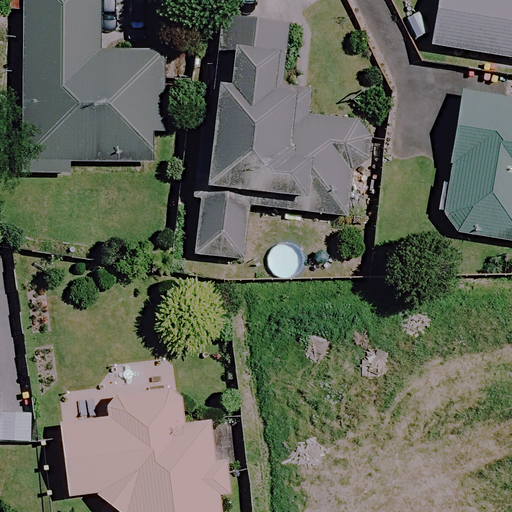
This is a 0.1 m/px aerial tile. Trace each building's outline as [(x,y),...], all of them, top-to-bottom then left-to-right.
[(157,134),(159,105),(160,56),(92,53),(93,0),(19,0),(12,176),(65,178),(66,165),(148,168),(149,134),(157,134)] [(511,0),(431,0),(424,52),(511,64),(511,0)] [(242,265),(247,201),(297,205),(296,216),(343,220),(351,125),(297,121),(299,94),(276,92),(281,31),(217,26),(211,99),(200,98),(192,197),(187,260),(242,265)] [(511,105),(454,98),(437,236),(511,245),(511,105)] [(216,511),(215,500),(229,498),(224,463),(212,464),(207,424),(179,427),(170,357),(95,367),(97,388),(54,393),(58,427),(50,428),(59,500),(90,496),(112,511),(216,511)]
